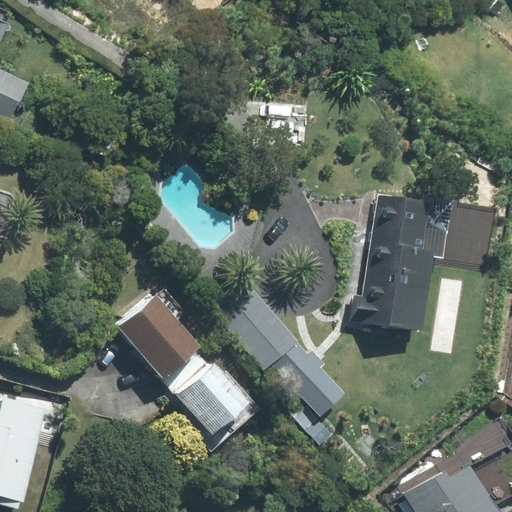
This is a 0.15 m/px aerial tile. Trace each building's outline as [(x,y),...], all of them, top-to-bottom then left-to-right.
[(0,75),(0,120),(17,84),(0,75)] [(352,314),(351,327),(417,332),(423,259),(444,260),(447,201),(364,197),(356,296),(346,295),(345,314),(352,314)] [(462,278),(440,275),(430,350),(451,353),(462,278)] [(244,283),(209,312),(259,373),(269,365),(294,344),(244,283)] [(148,294),(108,326),(195,437),(235,405),(148,294)] [(302,354),(294,344),(269,365),(322,428),(347,408),(315,369),(320,365),(307,350),(302,354)] [(0,507),(14,511),(43,407),(0,395),(0,507)] [(405,511),(486,511),(466,466),(398,495),(405,511)]
